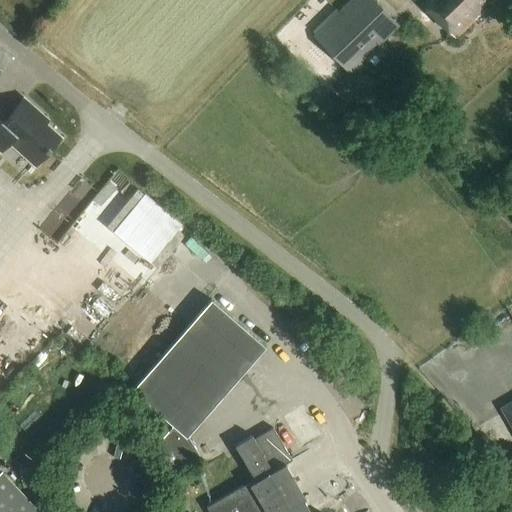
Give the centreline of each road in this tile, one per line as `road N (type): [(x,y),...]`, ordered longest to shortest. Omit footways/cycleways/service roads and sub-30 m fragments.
road 1 (residential): [(0,35),(289,264),(392,357),(368,486),(386,511)]
road 2 (track): [(392,357),(511,490)]
